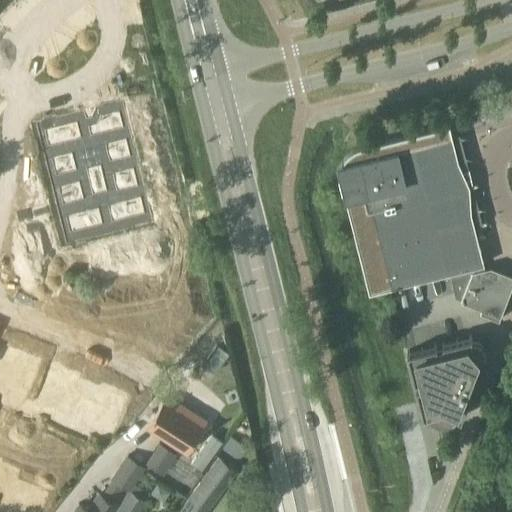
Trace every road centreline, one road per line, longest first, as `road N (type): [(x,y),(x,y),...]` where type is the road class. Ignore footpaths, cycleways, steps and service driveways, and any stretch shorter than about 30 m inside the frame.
road 1 (secondary): [(198,93),(297,511)]
road 2 (secondary): [(325,511),(228,105)]
road 3 (tertiary): [(511,0),(219,69)]
road 4 (tertiary): [(228,105),(511,28)]
road 5 (residential): [(139,369),(0,312)]
road 6 (residential): [(98,0),(0,100)]
